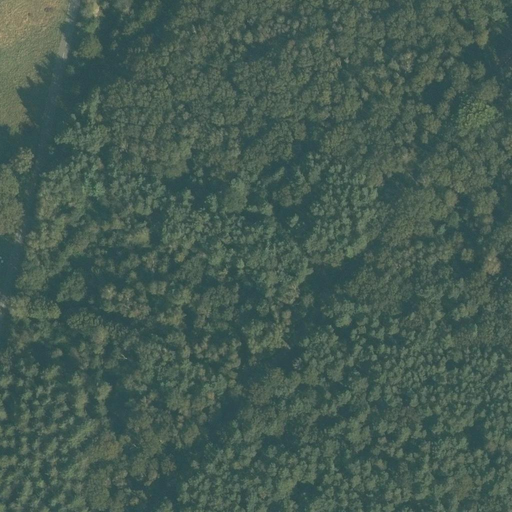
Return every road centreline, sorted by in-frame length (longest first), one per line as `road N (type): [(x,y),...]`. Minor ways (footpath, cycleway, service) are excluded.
road 1 (track): [(322,303),(457,123),(511,65)]
road 2 (track): [(145,511),(322,303)]
road 3 (track): [(170,0),(60,118),(47,119)]
